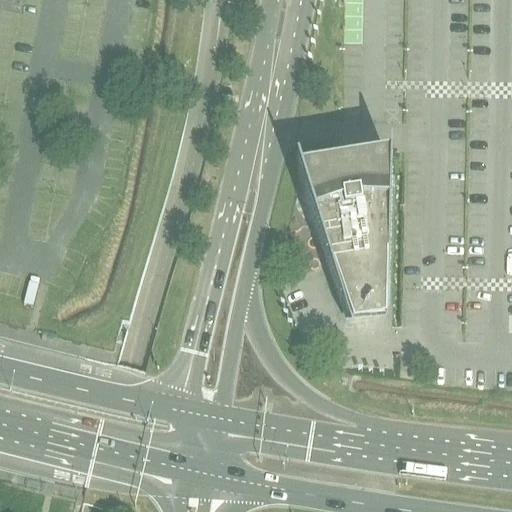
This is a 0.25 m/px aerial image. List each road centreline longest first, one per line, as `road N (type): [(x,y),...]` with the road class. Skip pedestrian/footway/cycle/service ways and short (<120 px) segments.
road 1 (unclassified): [(270,0),(180,412)]
road 2 (unclassified): [(241,297),(307,0)]
road 3 (primary): [(449,456),(316,403),(269,356),(241,297)]
road 4 (primary): [(449,456),(220,419)]
road 5 (primary): [(213,477),(411,511)]
road 6 (primary): [(180,412),(0,369)]
road 7 (primary): [(0,422),(178,469)]
road 8 (unclassified): [(220,419),(241,297)]
